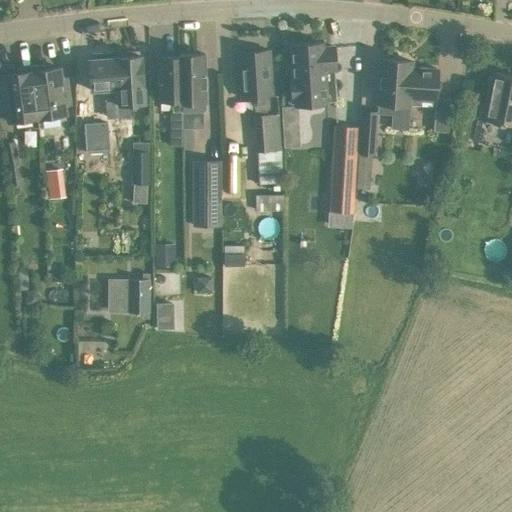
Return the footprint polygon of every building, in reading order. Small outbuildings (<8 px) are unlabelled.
[(307,44),(311,106),(329,104),(328,102),(337,101),(335,71),(336,70),(334,46),(323,47),(323,42),(307,44)] [(293,107),(311,106),(307,44),(291,45),(293,76),(290,76),(292,103),(293,103),(293,107)] [(279,95),(273,95),(270,50),(263,50),(258,47),(249,47),(245,52),(238,52),(241,99),(254,97),(256,114),(252,115),(256,151),(257,151),(282,150),(279,95)] [(126,55),(116,56),(118,90),(118,98),(119,103),(144,102),(143,86),(144,86),(142,54),(139,54),(138,50),(125,51),(126,55)] [(88,91),(88,109),(108,109),(107,131),(95,131),(94,168),(118,168),(119,103),(118,98),(118,90),(116,56),(102,57),(102,52),(92,53),(92,57),(89,58),(91,91),(88,91)] [(206,108),(205,102),(206,102),(205,53),(182,54),(184,111),(202,111),(206,108)] [(173,112),(184,111),(182,54),(181,54),(181,56),(160,56),(161,100),(173,100),(173,112)] [(410,105),(412,67),(412,61),(380,59),(377,104),(411,106),(411,105),(410,105)] [(37,119),(38,127),(42,127),(45,126),(48,125),(51,124),(54,122),(56,120),(59,116),(68,115),(67,105),(71,105),(67,78),(62,79),(61,67),(45,69),(44,64),(31,66),(37,119)] [(37,119),(31,66),(17,68),(18,73),(2,75),(3,87),(0,87),(0,102),(1,111),(7,111),(8,123),(15,122),(18,124),(22,126),(26,127),(29,128),(33,128),(38,127),(37,119)] [(412,67),(410,105),(411,105),(420,106),(421,100),(435,101),(433,130),(448,131),(451,98),(436,97),(438,68),(412,67)] [(511,74),(494,71),(488,101),(486,101),(483,119),(511,124),(511,74)] [(378,111),(361,111),(359,154),(360,154),(373,155),(375,155),(378,111)] [(181,118),(170,119),(170,132),(182,132),(181,118)] [(357,129),(336,128),(331,209),(353,210),(357,129)] [(18,163),(13,140),(5,142),(11,170),(19,168),(18,163)] [(150,184),(150,150),(131,150),(131,183),(134,183),(148,184),(150,184)] [(282,150),(257,151),(258,184),(283,183),(282,150)] [(373,155),(360,154),(357,189),(370,190),(373,155)] [(194,160),(195,224),(221,224),(221,160),(194,160)] [(43,169),(48,198),(65,195),(59,166),(43,169)] [(19,168),(11,170),(14,184),(23,183),(19,168)] [(134,183),(133,201),(146,202),(148,184),(134,183)] [(255,209),(282,209),(283,193),(256,192),(255,209)] [(173,242),(153,242),(154,264),(173,264),(173,242)] [(222,263),(243,264),(243,245),(222,244),(222,263)] [(211,276),(195,276),(196,293),(212,292),(211,276)] [(149,311),(149,279),(128,279),(128,310),(149,311)] [(154,328),(171,327),(170,301),(153,301),(154,328)]
